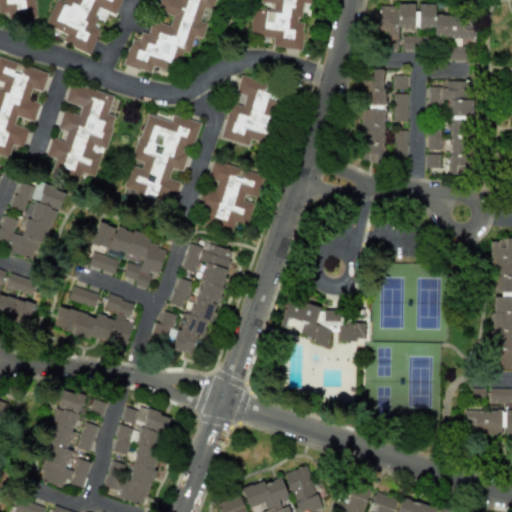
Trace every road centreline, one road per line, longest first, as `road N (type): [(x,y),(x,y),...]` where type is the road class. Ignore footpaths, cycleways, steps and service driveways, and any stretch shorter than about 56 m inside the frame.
road 1 (residential): [(350,0),(331,89),(182,511)]
road 2 (residential): [(0,360),(159,379),(511,497)]
road 3 (residential): [(334,78),(272,58),(224,65),(167,91),(136,88),(0,37)]
road 4 (residential): [(459,212),(511,215),(497,380)]
road 5 (residential): [(302,172),(418,194),(459,212)]
